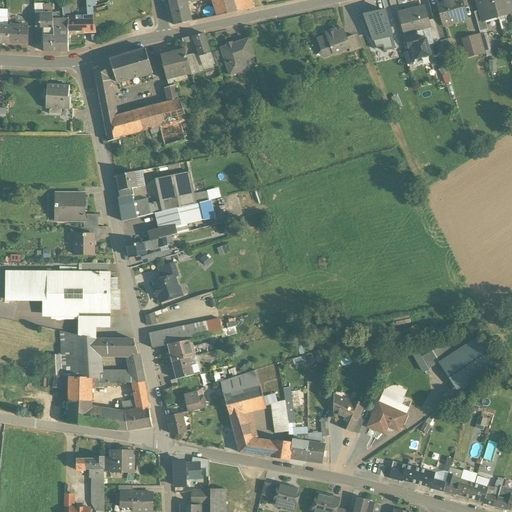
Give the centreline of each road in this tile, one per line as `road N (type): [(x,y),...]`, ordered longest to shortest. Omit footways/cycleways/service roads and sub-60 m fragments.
road 1 (residential): [(82,59),(167,445)]
road 2 (residential): [(167,445),(443,504)]
road 3 (residential): [(167,445),(0,418)]
road 4 (tertiary): [(166,35),(326,0)]
road 5 (unknown): [(139,332),(0,326)]
